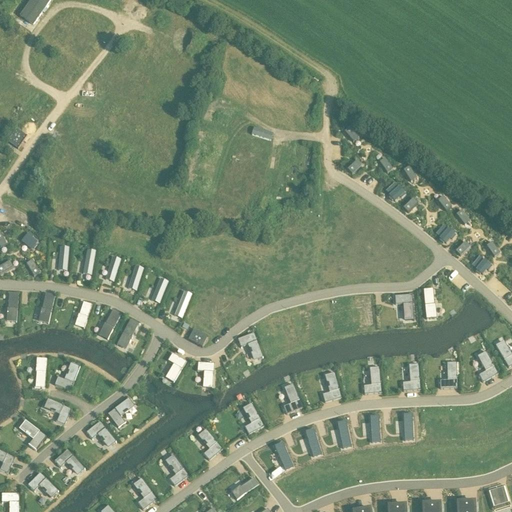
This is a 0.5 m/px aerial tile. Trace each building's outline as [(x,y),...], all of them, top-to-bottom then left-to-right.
[(57,48),(60,43),(48,36),(44,41),(57,48)] [(77,52),(85,58),(98,43),(91,36),(77,52)] [(54,75),(61,64),(54,59),(47,70),(54,75)] [(70,62),(62,70),(69,78),(77,69),(70,62)] [(187,66),(185,77),(195,79),(197,68),(187,66)] [(103,77),(100,86),(110,90),(113,81),(103,77)] [(128,88),(141,94),(146,84),(132,78),(128,88)] [(287,99),(294,91),(280,80),(273,88),(287,99)] [(304,108),(312,112),(316,103),(298,93),(292,104),(303,109),(304,108)] [(152,115),(155,108),(135,100),(132,107),(152,115)] [(350,129),(345,133),(353,144),(359,139),(350,129)] [(16,131),(8,143),(18,150),(27,137),(16,130),(16,131)] [(0,148),(0,164),(5,167),(12,155),(0,148)] [(170,148),(165,162),(177,166),(182,152),(170,148)] [(300,172),(314,171),(313,149),(299,150),(300,172)] [(192,158),(188,175),(194,177),(198,159),(192,158)] [(385,160),(379,164),(387,175),(393,171),(385,160)] [(362,166),(357,161),(347,171),(352,176),(362,166)] [(240,188),(238,197),(246,198),(247,190),(243,189),(246,168),(232,166),(229,186),(240,188)] [(409,168),(403,172),(411,183),(416,180),(409,168)] [(59,186),(57,194),(75,199),(77,191),(59,186)] [(390,198),(389,200),(392,203),(393,202),(395,203),(400,199),(402,201),(406,197),(404,195),(405,194),(399,188),(389,197),(390,198)] [(96,204),(98,193),(84,190),(82,202),(96,204)] [(442,199),(437,203),(446,213),(451,209),(442,199)] [(412,200),(403,210),(408,215),(417,205),(412,200)] [(114,211),(131,215),(132,207),(115,204),(114,211)] [(243,222),(244,207),(235,207),(235,213),(220,212),(219,221),(243,222)] [(142,219),(155,220),(156,210),(143,209),(142,219)] [(461,212),(456,216),(464,227),(469,223),(461,212)] [(265,213),(265,220),(257,219),(256,228),(271,230),(274,214),(265,213)] [(449,229),(440,240),(441,241),(439,242),(443,245),(444,244),(446,246),(451,240),(452,242),(456,237),(455,236),(455,235),(449,229)] [(28,236),(22,243),(27,248),(30,251),(31,251),(32,251),(33,250),(34,251),(37,248),(36,246),(38,244),(33,240),(34,238),(29,234),(28,236)] [(227,248),(227,238),(210,238),(210,251),(219,251),(219,248),(227,248)] [(264,250),(265,243),(239,240),(238,247),(264,250)] [(465,243),(456,253),(460,257),(470,248),(465,243)] [(492,244),(487,247),(494,259),(500,255),(492,244)] [(61,248),(59,271),(67,271),(69,249),(61,248)] [(88,251),(84,274),(92,276),(96,253),(88,251)] [(113,259),(106,280),(114,282),(121,261),(113,259)] [(476,274),(479,276),(480,275),(482,276),(487,271),(488,273),(492,268),(490,267),(491,266),(484,260),(476,271),(477,272),(476,274)] [(10,262),(0,268),(0,275),(0,276),(13,269),(10,262)] [(32,262),(26,265),(34,278),(40,275),(32,262)] [(135,267),(129,289),(137,291),(144,270),(135,267)] [(160,280),(152,301),(160,304),(168,283),(160,280)] [(268,304),(284,304),(284,290),(269,290),(268,304)] [(433,290),(424,291),(426,320),(436,319),(435,313),(436,313),(435,306),(434,306),(433,290)] [(184,293),(175,316),(182,319),(192,296),(184,293)] [(8,310),(7,317),(8,317),(8,322),(17,323),(19,295),(9,294),(8,310)] [(41,316),(40,322),(49,324),(55,297),(46,295),(43,310),(42,310),(40,316),(41,316)] [(395,306),(403,306),(403,315),(404,315),(405,322),(413,321),(411,297),(394,298),(395,306)] [(196,301),(194,315),(215,318),(217,304),(196,301)] [(380,321),(383,303),(373,301),(371,319),(380,321)] [(78,321),(76,327),(84,330),(92,306),(84,304),(80,316),(79,316),(77,321),(78,321)] [(103,331),(100,336),(108,340),(121,316),(113,311),(106,325),(105,325),(102,330),(103,331)] [(227,314),(226,322),(243,323),(244,314),(227,314)] [(131,321),(118,345),(126,350),(128,345),(129,345),(132,339),(131,339),(139,325),(131,321)] [(194,331),(188,342),(202,349),(208,337),(194,330),(194,331)] [(254,335),(238,341),(241,348),(249,345),(251,350),(249,351),(251,355),(253,355),(255,360),(262,357),(254,335)] [(507,348),(506,349),(503,343),(496,348),(508,369),(511,367),(511,356),(511,357),(509,353),(510,352),(507,348)] [(482,364),(481,364),(483,368),(484,368),(486,371),(485,372),(485,373),(479,376),(483,384),(498,376),(486,354),(479,358),(482,364)] [(170,374),(167,379),(174,383),(186,363),(172,355),(168,362),(175,366),(172,370),(171,370),(169,373),(170,374)] [(37,373),(35,389),(45,390),(47,362),(38,361),(37,367),(36,367),(36,373),(37,373)] [(198,364),(197,373),(204,373),(205,373),(205,378),(204,378),(203,382),(204,382),(204,388),(212,389),(214,365),(198,364)] [(447,381),(440,382),(440,390),(457,390),(457,365),(448,366),(448,372),(447,372),(447,377),(448,377),(448,381),(447,381)] [(58,378),(55,387),(71,393),(79,370),(72,367),(70,373),(68,372),(66,377),(68,378),(66,382),(58,378)] [(410,374),(410,379),(411,378),(411,383),(410,383),(402,384),(403,393),(420,391),(418,367),(410,367),(411,374),(410,374)] [(379,370),(371,371),(371,377),(370,377),(371,382),(372,382),(372,386),(371,386),(371,387),(363,387),(364,396),(382,394),(379,370)] [(331,393),(322,395),(324,404),(341,399),(335,376),(327,378),(328,384),(326,384),(328,389),(329,389),(331,393)] [(303,410),(294,388),(287,391),(289,396),(287,397),(289,401),(290,400),(292,405),(291,405),(283,408),(286,416),(303,410)] [(52,411),(51,413),(55,415),(56,413),(60,415),(56,423),(64,427),(72,411),(50,401),(46,409),(52,411)] [(128,401),(108,416),(118,429),(125,424),(120,417),(124,414),(125,416),(129,413),(128,411),(133,408),(128,401)] [(252,424),(244,428),(249,436),(264,428),(252,407),(245,411),(248,416),(246,417),(249,421),(250,420),(252,424)] [(413,443),(412,416),(403,417),(405,443),(413,443)] [(380,445),(379,418),(370,418),(372,445),(380,445)] [(100,423),(87,434),(92,441),(99,435),(102,439),(101,440),(104,444),(105,443),(109,448),(115,442),(100,423)] [(351,449),(346,423),(337,425),(343,451),(351,449)] [(27,424),(22,430),(27,434),(26,435),(30,438),(31,437),(34,439),(29,447),(36,452),(46,438),(27,424)] [(321,457),(314,431),(306,434),(313,459),(321,457)] [(207,433),(200,438),(204,443),(203,444),(206,447),(207,446),(210,450),(203,456),(209,462),(222,451),(207,433)] [(293,469),(283,445),(275,448),(286,472),(293,469)] [(0,452),(0,461),(4,463),(0,470),(0,471),(8,475),(15,459),(0,452)] [(68,452),(55,463),(60,469),(67,463),(70,467),(69,468),(72,472),(74,471),(77,475),(84,470),(68,452)] [(174,458),(167,463),(171,468),(169,469),(172,473),(174,472),(177,475),(169,481),(175,488),(188,477),(174,458)] [(40,475),(28,487),(34,493),(40,487),(44,490),(43,491),(46,495),(47,494),(52,498),(57,492),(40,475)] [(241,488),(233,494),(238,502),(259,487),(254,480),(242,489),(241,488)] [(142,482),(136,487),(139,492),(138,493),(141,497),(142,496),(145,499),(138,505),(143,511),(157,501),(142,482)] [(504,489),(488,493),(493,509),(509,504),(504,489)] [(2,495),(2,504),(11,504),(11,508),(10,508),(9,511),(19,511),(19,495),(2,495)] [(476,511),(476,502),(457,503),(457,511),(476,511)]
